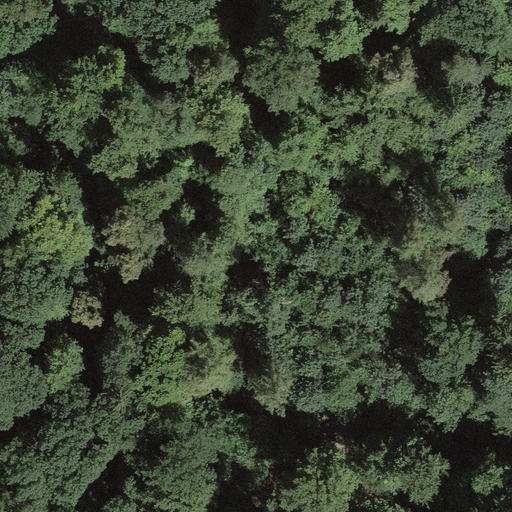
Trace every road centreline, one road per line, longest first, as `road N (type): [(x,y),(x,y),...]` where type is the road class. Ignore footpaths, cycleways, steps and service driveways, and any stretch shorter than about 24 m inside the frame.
road 1 (track): [(0,287),(333,439),(425,511)]
road 2 (track): [(214,0),(43,26),(0,46)]
